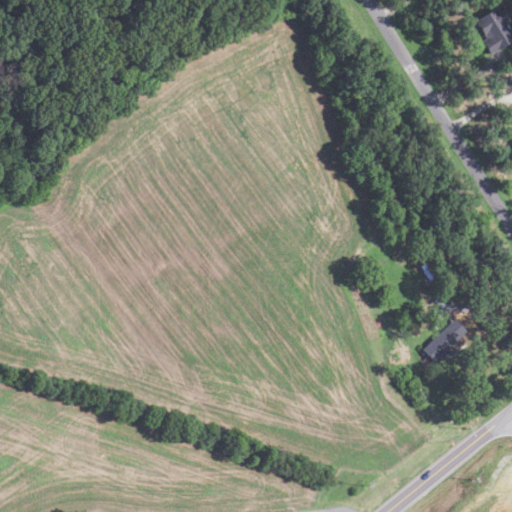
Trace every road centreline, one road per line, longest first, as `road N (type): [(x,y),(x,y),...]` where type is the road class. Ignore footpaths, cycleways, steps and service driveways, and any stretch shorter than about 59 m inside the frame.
road 1 (residential): [(511,228),(365,0)]
road 2 (tertiary): [(381,511),(511,407)]
